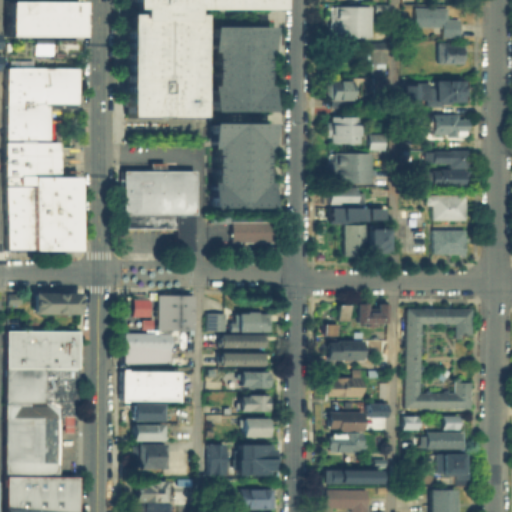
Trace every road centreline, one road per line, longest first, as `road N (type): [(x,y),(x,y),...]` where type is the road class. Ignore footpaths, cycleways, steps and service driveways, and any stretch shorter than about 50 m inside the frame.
road 1 (residential): [(0,270),(511,281)]
road 2 (residential): [(293,511),(298,0)]
road 3 (residential): [(492,511),(496,0)]
road 4 (tertiary): [(97,511),(100,0)]
